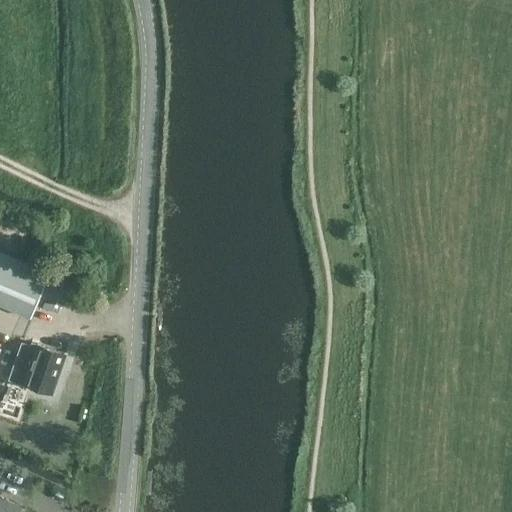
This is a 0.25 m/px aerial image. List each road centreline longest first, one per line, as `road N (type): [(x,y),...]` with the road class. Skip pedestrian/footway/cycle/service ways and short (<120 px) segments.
road 1 (tertiary): [(125,511),(150,100),(143,0)]
road 2 (track): [(0,163),(118,212),(144,212)]
road 3 (track): [(0,317),(45,329),(138,319)]
